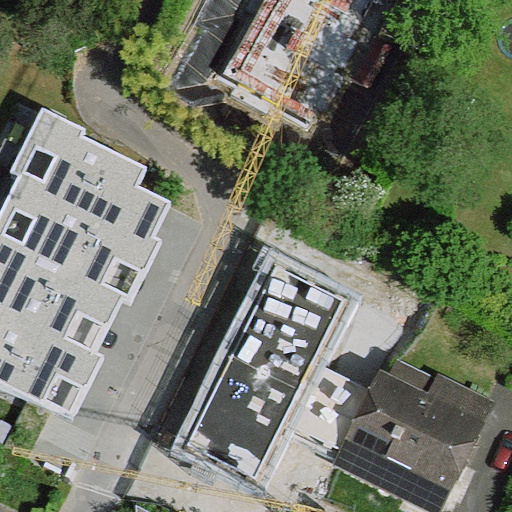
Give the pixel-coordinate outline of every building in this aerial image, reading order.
[(266,0),(228,73),(323,129),(387,0),(266,0)] [(12,171),(20,175),(154,238),(171,202),(140,187),(149,166),(84,136),(88,129),(43,107),(12,171)] [(20,175),(0,214),(0,230),(127,293),(136,297),(162,243),(154,238),(20,175)] [(0,307),(97,355),(127,293),(0,230),(0,307)] [(0,307),(0,383),(75,421),(106,359),(97,355),(0,307)] [(429,406),(384,385),(342,466),(405,499),(418,474),(450,489),(490,405),(442,381),(429,406)]
